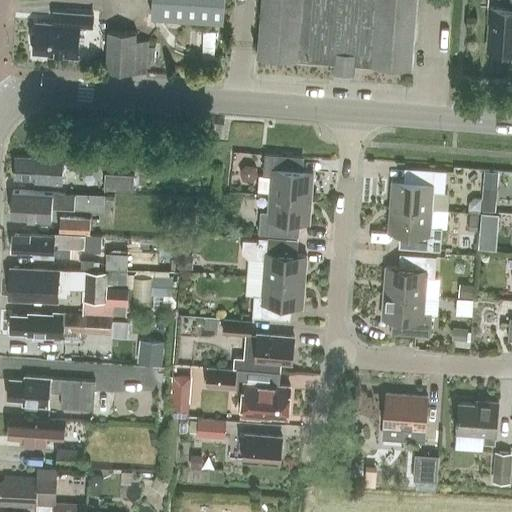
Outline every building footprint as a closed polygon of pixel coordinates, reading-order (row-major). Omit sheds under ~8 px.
[(223,22),(224,0),(152,0),(152,17),(223,22)] [(261,0),(257,56),(412,69),(417,0),(261,0)] [(511,0),(509,0),(509,9),(489,7),(488,22),(490,22),(488,48),(511,49),(511,0)] [(50,55),(78,57),(80,26),(93,27),(94,14),(66,12),(65,24),(48,23),(45,22),(41,22),(36,22),(36,30),(32,34),(31,42),(34,45),(34,52),(50,53),(50,55)] [(110,30),(107,70),(146,73),(149,41),(137,41),(137,32),(110,30)] [(213,64),(214,33),(204,32),(203,64),(213,64)] [(271,194),(311,197),(313,171),(302,170),(303,157),(265,154),(263,176),(272,176),(271,194)] [(35,180),(35,184),(62,185),(63,159),(15,156),(14,178),(35,180)] [(391,206),(432,209),(448,210),(449,193),(445,193),(447,171),(406,168),(405,182),(393,181),(391,206)] [(133,192),(134,176),(105,174),(104,190),(133,192)] [(484,186),(482,210),(495,211),(497,187),(484,186)] [(13,191),(12,216),(34,217),(33,219),(52,220),(52,208),(74,209),(75,194),(53,193),(13,191)] [(309,223),(311,197),(271,194),(269,212),(261,211),(259,233),(298,237),(299,222),(309,223)] [(467,201),(466,211),(480,212),(481,197),(473,196),(467,201)] [(430,227),(432,209),(391,206),(389,232),(401,233),(400,247),(441,251),(442,228),(430,227)] [(496,232),(497,214),(482,213),(481,231),(496,232)] [(59,232),(89,234),(90,219),(60,217),(59,232)] [(469,220),(468,230),(478,231),(479,220),(469,220)] [(85,248),(85,235),(60,233),(60,236),(30,234),(30,235),(13,234),(13,251),(38,253),(38,257),(54,257),(54,247),(60,247),(85,248)] [(264,278),(305,281),(307,255),(297,254),(298,240),(259,237),(258,241),(243,240),(243,252),(248,259),(265,260),(264,278)] [(127,268),(128,254),(108,253),(107,267),(127,268)] [(384,292),(425,296),(426,278),(435,278),(437,256),(400,253),(399,267),(386,266),(384,292)] [(11,267),(10,299),(58,302),(58,292),(69,292),(69,289),(85,289),(84,301),(84,313),(128,315),(130,273),(59,270),(59,269),(11,267)] [(303,307),(305,281),(264,278),(263,296),(254,295),(253,317),(289,320),(290,306),(303,307)] [(460,284),(459,296),(473,297),(474,285),(460,284)] [(439,297),(425,296),(384,292),(382,318),(394,319),(393,333),(430,336),(432,314),(438,314),(439,297)] [(146,306),(132,305),(132,315),(146,316),(146,306)] [(12,314),(11,332),(32,333),(32,335),(32,340),(43,340),(44,336),(55,337),(54,340),(78,342),(79,331),(112,333),(112,331),(113,316),(65,313),(54,313),(54,314),(54,315),(29,313),(28,315),(12,314)] [(252,333),(253,320),(224,317),(223,331),(246,333),(252,333)] [(205,318),(205,329),(218,329),(218,318),(205,318)] [(453,327),(452,339),(468,340),(468,328),(453,327)] [(295,337),(252,333),(246,333),(244,357),(235,357),(234,367),(281,371),(282,362),(292,363),(295,337)] [(163,365),(164,342),(152,341),(151,364),(163,365)] [(234,388),(236,371),(208,369),(206,386),(234,388)] [(173,400),(172,416),(189,417),(190,401),(185,400),(187,376),(175,375),(173,400)] [(51,378),(51,377),(25,376),(25,380),(10,379),(8,400),(23,401),(23,405),(49,407),(50,392),(62,392),(61,407),(93,410),(95,381),(51,378)] [(242,418),(260,419),(260,416),(289,418),(292,385),(244,381),(242,418)] [(384,425),(383,439),(409,441),(410,427),(425,428),(428,396),(386,393),(384,425)] [(496,444),(499,401),(485,401),(485,404),(459,402),(457,433),(484,435),(484,443),(496,444)] [(21,445),(46,446),(46,438),(64,440),(65,422),(10,418),(8,438),(21,439),(21,445)] [(197,437),(224,439),(225,421),(198,419),(197,437)] [(165,429),(149,432),(152,446),(168,443),(165,429)] [(280,463),(282,437),(246,434),(244,460),(280,463)] [(81,467),(82,451),(56,449),(55,465),(81,467)] [(511,482),(511,452),(498,452),(496,482),(511,482)] [(438,481),(439,456),(416,454),(414,479),(424,480),(438,481)] [(202,468),(203,455),(192,455),(191,467),(202,468)] [(379,484),(380,466),(369,465),(368,483),(379,484)] [(0,481),(0,505),(37,507),(37,498),(55,499),(57,470),(37,469),(37,478),(4,476),(4,482),(0,481)] [(106,488),(107,475),(93,474),(93,487),(106,488)] [(157,475),(150,485),(161,493),(168,483),(157,475)] [(85,511),(86,504),(54,503),(53,511),(85,511)]
